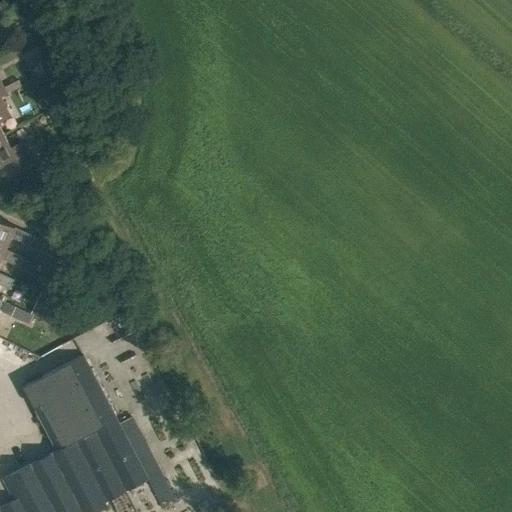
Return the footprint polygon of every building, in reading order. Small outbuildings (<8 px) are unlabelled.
[(0,136),(5,134),(0,124),(0,120),(11,115),(1,97),(0,97),(0,136)] [(0,164),(6,162),(11,172),(34,161),(24,141),(11,147),(5,134),(0,136),(0,164)] [(31,172),(10,179),(14,189),(35,182),(31,172)] [(0,246),(6,249),(12,237),(30,245),(34,236),(16,227),(0,219),(0,246)] [(41,246),(52,250),(55,243),(44,238),(41,246)] [(0,262),(2,259),(20,267),(25,258),(6,249),(0,246),(0,262)] [(0,284),(10,289),(15,280),(0,272),(0,284)] [(14,306),(10,315),(28,323),(33,314),(14,306)] [(56,439),(61,448),(10,475),(21,496),(0,506),(0,511),(95,511),(108,505),(106,502),(149,479),(84,355),(28,384),(42,412),(28,419),(43,446),(56,439)]
